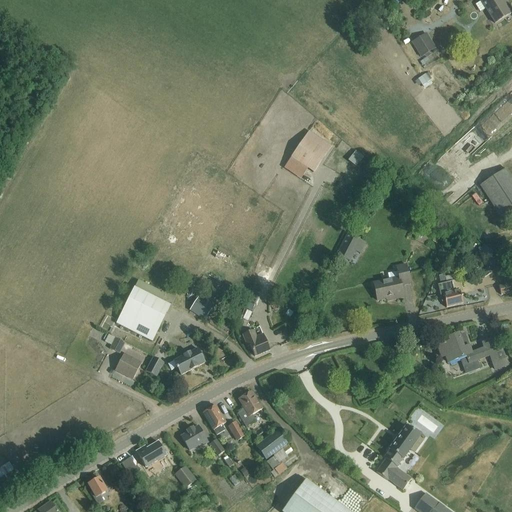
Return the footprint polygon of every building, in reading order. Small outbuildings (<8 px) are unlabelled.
[(484,0),(482,2),(496,24),(511,14),(511,11),(508,5),(506,6),(501,0),(484,0)] [(413,44),(421,57),(435,49),(427,35),(413,44)] [(307,170),(312,173),(330,148),(309,133),(284,168),(301,179),(307,170)] [(356,168),(363,158),(355,152),(348,162),(356,168)] [(481,187),(502,220),(511,213),(511,178),(507,170),(481,187)] [(471,177),(463,188),(468,192),(477,181),(471,177)] [(474,195),(480,205),(485,202),(479,192),(474,195)] [(439,209),(449,216),(453,211),(444,203),(439,209)] [(347,235),(336,256),(349,263),(355,252),(360,255),(366,244),(358,240),(358,241),(347,235)] [(473,264),(478,267),(484,258),(480,255),(473,264)] [(401,287),(410,285),(406,266),(397,268),(399,279),(373,285),(377,301),(394,298),(394,300),(403,298),(401,287)] [(511,270),(501,273),(504,286),(499,287),(501,296),(511,293),(511,270)] [(445,302),(446,308),(463,305),(459,291),(461,289),(459,280),(437,286),(441,303),(445,302)] [(168,307),(161,303),(165,294),(138,281),(134,290),(133,289),(115,325),(151,343),(168,307)] [(246,297),(249,298),(244,309),(253,314),(258,303),(256,302),(260,294),(250,289),(246,297)] [(216,307),(193,291),(188,300),(195,305),(189,313),(205,324),(216,307)] [(287,325),(275,327),(278,342),(290,339),(287,325)] [(246,344),(248,343),(255,357),(270,351),(263,335),(256,338),(253,331),(242,336),(246,344)] [(490,359),(494,368),(495,371),(498,369),(502,368),(491,341),(482,344),(484,349),(473,353),(465,333),(448,339),(449,343),(438,348),(442,359),(446,358),(448,364),(459,360),(463,368),(490,357),(490,359)] [(108,336),(105,343),(112,346),(110,350),(119,355),(124,344),(108,336)] [(176,369),(181,377),(204,364),(197,350),(167,366),(171,372),(176,369)] [(115,371),(133,381),(141,364),(124,355),(115,371)] [(145,373),(155,378),(162,365),(152,359),(145,373)] [(498,369),(495,371),(494,368),(476,375),(479,383),(500,376),(498,369)] [(239,400),(244,410),(237,414),(246,428),(256,422),(252,416),(261,410),(251,393),(239,400)] [(202,414),(216,437),(224,432),(221,427),(225,424),(215,407),(202,414)] [(436,432),(440,425),(423,415),(419,422),(436,432)] [(244,437),(235,423),(229,427),(237,442),(244,437)] [(386,460),(376,473),(387,482),(388,481),(403,492),(411,480),(396,470),(410,451),(414,454),(423,442),(419,439),(422,435),(410,426),(408,428),(406,427),(389,451),(390,451),(384,459),(386,460)] [(181,437),(188,448),(191,452),(202,445),(203,446),(207,444),(197,428),(194,429),(193,428),(188,431),(189,432),(181,437)] [(255,447),(265,461),(286,446),(276,432),(255,447)] [(209,445),(217,457),(224,452),(215,440),(209,445)] [(144,448),(136,453),(146,469),(156,463),(166,457),(158,443),(146,450),(145,447),(144,448)] [(127,461),(122,464),(130,478),(140,472),(131,458),(127,461)] [(285,463),(272,471),(276,478),(289,470),(285,463)] [(120,474),(115,467),(108,472),(113,479),(120,474)] [(175,476),(184,490),(196,483),(187,469),(175,476)] [(14,472),(0,480),(0,490),(4,498),(23,487),(14,472)] [(116,482),(119,487),(128,482),(125,477),(116,482)] [(101,496),(107,493),(100,479),(88,486),(92,493),(90,495),(97,507),(104,503),(101,496)] [(283,511),(348,511),(306,481),(283,511)] [(448,511),(425,495),(414,510),(417,511),(448,511)] [(56,511),(50,502),(36,511),(56,511)]
